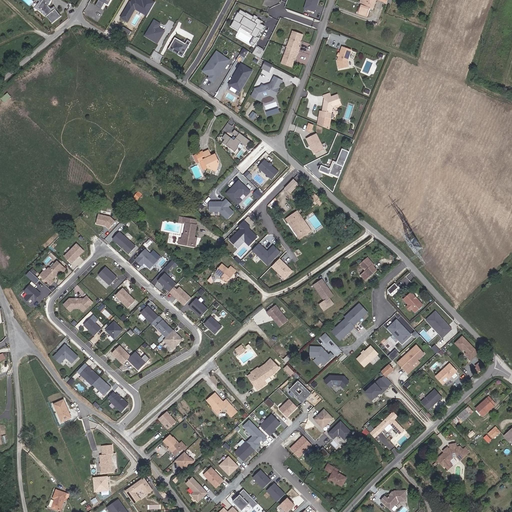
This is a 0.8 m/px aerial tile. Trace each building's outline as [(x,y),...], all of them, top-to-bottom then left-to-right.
[(46,7),(50,0),(31,0),(34,1),(39,4),(36,10),(41,13),(45,17),(44,18),(49,25),(58,18),(51,9),(49,11),(46,7)] [(97,0),(94,6),(99,9),(103,3),(106,5),(109,0),(97,0)] [(141,11),(145,5),(140,3),(141,2),(137,0),(130,0),(129,3),(127,5),(126,4),(118,18),(125,22),(132,9),(137,12),(138,9),(141,11)] [(314,14),(318,0),(308,0),(305,11),(314,14)] [(378,0),(389,3),(390,0),(361,0),(360,3),(362,3),(359,13),(369,17),(372,8),(375,9),(377,0),(378,0)] [(36,10),(39,4),(34,1),(29,7),(42,19),(44,18),(45,17),(41,13),(36,10)] [(259,25),(261,22),(256,19),(254,21),(252,20),(253,18),(245,14),(239,11),(238,14),(237,14),(232,21),(233,21),(229,28),(237,32),(239,29),(241,26),(252,32),(250,35),(250,36),(253,38),(255,39),(256,38),(259,32),(261,32),(263,27),(259,25)] [(156,43),(163,31),(156,28),(158,24),(152,21),(148,29),(149,30),(147,33),(148,37),(152,40),(151,41),(156,43)] [(252,32),(241,26),(239,29),(250,35),(252,32)] [(148,37),(147,33),(149,30),(148,29),(143,36),(151,41),(152,40),(148,37)] [(294,31),(282,63),(293,67),(305,35),(294,31)] [(180,59),(188,43),(185,41),(182,47),(179,45),(180,44),(172,39),(166,51),(170,53),(172,49),(177,52),(175,56),(180,59)] [(339,61),(340,69),(350,68),(349,62),(353,50),(344,47),(339,61)] [(259,60),(263,52),(256,48),(251,55),(259,60)] [(243,58),(247,53),(242,50),(239,56),(243,58)] [(216,68),(222,58),(214,53),(201,72),(205,75),(207,72),(210,74),(206,80),(211,84),(220,71),(216,68)] [(220,71),(227,61),(222,58),(216,68),(220,71)] [(267,61),(264,67),(271,71),(273,65),(267,61)] [(239,93),(251,72),(240,66),(228,87),(239,93)] [(253,96),(262,101),(264,97),(271,95),(273,91),(278,93),(282,84),(274,80),(272,84),(257,89),(253,96)] [(333,97),(332,94),(325,96),(326,100),(324,112),(322,112),(320,122),(330,126),(332,114),(333,108),(335,107),(343,104),(339,95),(333,97)] [(266,111),(268,116),(280,112),(279,108),(266,111)] [(239,142),(244,146),(248,140),(237,133),(232,130),(230,133),(235,136),(232,140),(223,134),(220,138),(226,143),(224,145),(233,152),(237,147),(236,146),(239,142)] [(308,139),(312,146),(313,149),(316,154),(325,149),(323,145),(317,134),(308,139)] [(221,163),(218,154),(213,156),(211,149),(205,152),(204,150),(194,154),(198,163),(201,161),(205,170),(210,169),(218,171),(221,163)] [(339,177),(349,152),(342,149),(336,162),(333,161),(329,169),(321,165),(319,171),(332,176),(333,175),(339,177)] [(277,172),(263,160),(256,167),(270,179),(277,172)] [(299,184),(293,179),(284,189),(289,194),(299,184)] [(232,190),(231,188),(225,193),(236,204),(240,200),(238,198),(242,193),(245,196),(249,192),(238,181),(232,186),(234,188),(232,190)] [(253,194),(259,198),(263,193),(257,189),(253,194)] [(209,202),(208,203),(208,210),(209,212),(218,212),(226,219),(227,219),(232,214),(232,212),(227,207),(230,204),(225,199),(223,202),(220,202),(219,203),(217,203),(216,202),(209,202)] [(292,211),(282,218),(296,238),(306,231),(292,211)] [(100,214),(98,223),(107,226),(110,229),(117,222),(111,217),(100,214)] [(186,222),(182,244),(196,247),(198,237),(195,236),(197,225),(196,224),(197,220),(187,218),(184,217),(184,222),(186,222)] [(251,244),(256,238),(250,232),(249,233),(247,231),(249,228),(245,225),(229,242),(237,250),(246,240),(251,244)] [(121,232),(114,238),(117,242),(124,236),(121,232)] [(137,246),(125,235),(118,243),(130,254),(137,246)] [(86,250),(79,243),(66,256),(73,263),(86,250)] [(258,243),(250,252),(251,251),(266,266),(279,253),(272,246),(265,253),(263,252),(264,251),(257,244),(258,243)] [(146,249),(136,260),(142,266),(145,263),(151,268),(158,261),(146,249)] [(375,264),(369,258),(361,265),(367,271),(362,275),(367,281),(379,271),(374,265),(375,264)] [(291,272),(278,259),(270,267),(284,280),(291,272)] [(42,274),(52,284),(56,281),(54,279),(57,275),(57,274),(58,273),(59,273),(62,270),(64,272),(67,268),(59,261),(53,267),(50,267),(47,270),(45,270),(42,274)] [(228,267),(222,262),(215,270),(222,276),(224,278),(227,280),(236,270),(231,265),(228,267)] [(111,271),(107,267),(99,274),(111,285),(118,277),(113,273),(112,272),(111,271)] [(42,279),(32,270),(28,274),(38,283),(42,279)] [(170,291),(177,284),(165,273),(158,280),(170,291)] [(335,296),(324,280),(316,286),(327,301),(335,296)] [(396,283),(388,290),(391,293),(399,286),(396,283)] [(26,297),(33,303),(37,299),(37,297),(39,295),(40,296),(43,293),(32,284),(26,290),(30,294),(26,297)] [(185,305),(192,297),(180,286),(177,289),(175,287),(170,291),(177,298),(178,298),(179,299),(179,300),(185,305)] [(123,288),(116,295),(129,308),(136,300),(123,288)] [(425,306),(418,299),(417,299),(416,297),(416,296),(413,292),(405,299),(408,303),(417,313),(425,306)] [(88,308),(94,302),(88,296),(85,298),(81,298),(80,298),(79,299),(77,299),(76,298),(71,298),(65,304),(72,311),(75,308),(77,308),(81,308),(83,306),(85,306),(88,308)] [(195,311),(201,316),(208,308),(196,298),(189,305),(194,310),(195,309),(196,310),(195,311)] [(331,332),(339,340),(348,332),(347,330),(348,329),(350,330),(353,327),(352,326),(355,323),(354,321),(355,320),(357,321),(366,313),(358,304),(344,317),(345,319),(331,332)] [(141,312),(152,323),(159,316),(153,310),(152,311),(151,310),(152,309),(151,308),(148,305),(141,312)] [(285,321),(273,307),(265,314),(268,318),(269,317),(278,327),(285,321)] [(454,330),(438,313),(429,321),(445,338),(454,330)] [(96,334),(103,328),(97,322),(100,319),(95,314),(85,324),(96,334)] [(211,316),(204,323),(215,333),(222,326),(211,316)] [(173,329),(163,319),(156,326),(166,336),(173,329)] [(412,335),(396,319),(386,328),(402,345),(412,335)] [(124,329),(115,321),(106,329),(115,338),(124,329)] [(315,326),(319,331),(323,327),(319,322),(315,326)] [(174,348),(183,339),(173,329),(164,339),(174,348)] [(325,344),(330,339),(325,334),(320,338),(325,344)] [(480,352),(471,343),(464,337),(458,344),(464,350),(466,349),(469,352),(468,354),(473,359),(480,352)] [(67,344),(55,356),(62,362),(68,356),(74,362),(80,356),(74,350),(73,350),(71,350),(70,348),(71,347),(67,344)] [(117,356),(124,363),(131,355),(121,344),(113,352),(115,354),(118,355),(117,356)] [(439,351),(434,345),(431,348),(436,354),(439,351)] [(378,354),(370,346),(356,359),(363,367),(378,354)] [(416,360),(423,354),(416,346),(398,364),(405,371),(416,360)] [(310,348),(309,358),(316,358),(324,366),(333,357),(330,354),(328,356),(321,348),(310,348)] [(399,354),(395,349),(387,356),(392,361),(399,354)] [(136,350),(129,358),(134,364),(134,363),(139,369),(147,361),(136,350)] [(267,364),(254,373),(257,379),(260,383),(256,386),(259,389),(268,383),(266,380),(274,374),(282,367),(273,358),(267,364)] [(407,374),(419,363),(416,360),(405,371),(407,374)] [(443,384),(456,371),(449,363),(435,376),(443,384)] [(385,377),(393,369),(388,364),(380,372),(385,377)] [(101,376),(89,365),(81,373),(93,384),(101,376)] [(291,375),(294,372),(288,365),(284,368),(291,375)] [(257,379),(254,373),(249,376),(254,382),(256,386),(260,383),(257,379)] [(391,384),(383,375),(380,379),(388,387),(391,384)] [(113,387),(101,376),(94,383),(106,394),(113,387)] [(330,376),(324,382),(330,388),(333,385),(340,385),(342,388),(349,382),(343,377),(330,376)] [(380,379),(365,393),(372,400),(381,391),(382,392),(388,387),(380,379)] [(311,394),(298,382),(289,391),(302,404),(311,394)] [(428,409),(441,397),(434,389),(421,402),(428,409)] [(114,391),(109,396),(112,398),(111,399),(123,410),(130,403),(118,392),(117,393),(114,391)] [(225,402),(217,393),(209,401),(221,414),(226,409),(232,415),(237,410),(228,400),(225,402)] [(497,404),(490,396),(476,409),(484,417),(497,404)] [(268,399),(264,402),(270,409),(274,405),(268,399)] [(64,400),(55,404),(62,422),(72,418),(64,400)] [(297,408),(289,400),(279,410),(287,418),(297,408)] [(454,420),(458,424),(460,421),(462,423),(474,411),(469,406),(454,420)] [(333,418),(324,409),(314,419),(323,428),(333,418)] [(177,422),(167,411),(157,420),(167,430),(177,422)] [(398,417),(392,411),(376,427),(371,432),(375,437),(383,428),(387,431),(392,425),(399,432),(403,428),(395,420),(398,417)] [(280,424),(271,415),(260,427),(269,436),(272,433),(271,432),(280,424)] [(266,439),(249,421),(243,427),(254,437),(251,440),(250,439),(247,442),(255,450),(260,445),(258,443),(259,442),(258,442),(259,441),(260,439),(263,442),(266,439)] [(341,422),(329,434),(334,439),(339,434),(345,439),(352,433),(341,422)] [(490,434),(494,439),(502,432),(497,427),(490,434)] [(487,434),(484,437),(489,442),(492,439),(487,434)] [(171,439),(170,440),(167,437),(160,443),(165,447),(168,450),(167,452),(172,457),(178,451),(180,453),(184,450),(179,445),(177,446),(171,439)] [(296,443),(290,449),(298,457),(311,445),(303,437),(297,442),(297,443),(296,444),(296,443)] [(250,455),(255,450),(246,441),(234,453),(243,462),(248,457),(248,456),(249,455),(250,455)] [(456,444),(450,445),(451,449),(449,449),(445,453),(438,460),(444,467),(447,467),(448,467),(451,464),(451,463),(452,460),(455,457),(458,457),(461,461),(468,454),(464,450),(461,447),(457,448),(456,444)] [(114,446),(104,446),(104,455),(101,455),(103,474),(113,473),(112,455),(114,455),(114,446)] [(318,452),(324,458),(330,455),(323,448),(318,452)] [(182,454),(173,463),(181,472),(190,464),(182,454)] [(238,467),(228,457),(219,466),(229,475),(238,467)] [(330,463),(327,469),(334,473),(331,478),(343,485),(348,476),(339,471),(341,468),(330,463)] [(203,475),(216,488),(223,481),(211,467),(203,475)] [(271,481),(260,470),(253,478),(263,489),(271,481)] [(108,476),(92,478),(94,492),(110,491),(108,476)] [(191,495),(197,502),(207,493),(202,488),(201,488),(199,486),(200,486),(192,477),(185,483),(194,492),(191,495)] [(125,492),(134,504),(139,500),(135,493),(141,489),(146,495),(152,491),(143,479),(125,492)] [(277,502),(285,495),(274,484),(267,491),(277,502)] [(253,509),(258,504),(243,489),(238,494),(240,496),(238,498),(237,497),(232,502),(241,511),(248,504),(253,509)] [(386,496),(383,500),(393,508),(400,500),(408,499),(407,489),(396,490),(389,498),(386,496)] [(66,494),(56,491),(53,499),(55,500),(54,501),(51,508),(61,511),(64,501),(66,502),(67,499),(65,499),(66,494)] [(287,511),(294,506),(287,498),(280,506),(285,511),(287,511)] [(125,511),(118,501),(107,508),(109,511),(110,511),(125,511)]
